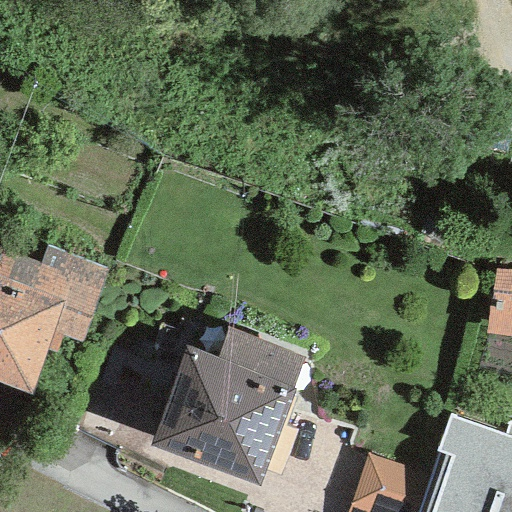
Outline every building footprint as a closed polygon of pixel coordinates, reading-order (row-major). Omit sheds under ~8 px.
[(0,373),(25,383),(47,323),(82,335),(104,274),(0,236),(0,373)] [(511,269),(493,267),(485,332),(511,335),(511,269)] [(214,355),(183,344),(147,443),(258,483),(305,355),(225,326),(214,355)] [(504,434),(448,415),(428,474),(414,511),(511,511),(511,422),(508,421),(504,434)] [(414,511),(428,474),(366,453),(345,511),(414,511)]
